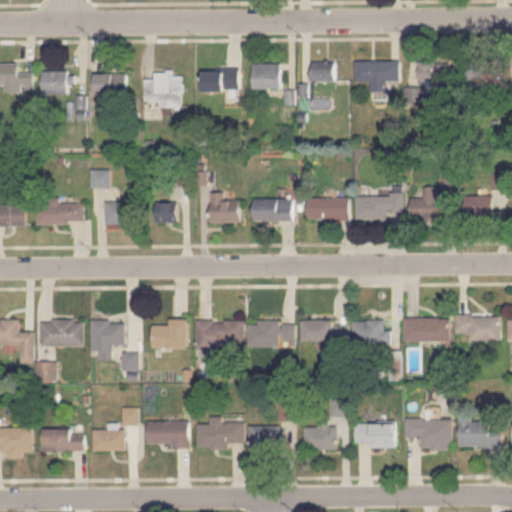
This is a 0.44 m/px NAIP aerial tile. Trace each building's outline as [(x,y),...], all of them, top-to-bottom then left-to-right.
[(337,59),(313,59),(313,80),(337,80),(337,59)] [(357,80),(373,80),(373,90),(387,90),(387,80),(401,80),(401,59),(357,59),(357,80)] [(469,59),(469,80),(494,80),(494,59),(469,59)] [(447,60),(420,60),(420,81),(447,81),(447,60)] [(0,83),(7,83),(7,91),(36,91),(36,71),(20,71),(20,62),(0,62),(0,83)] [(283,62),(253,62),(253,87),(283,87),(283,62)] [(242,89),(242,69),(204,69),(204,89),(242,89)] [(44,70),(44,93),(71,93),(71,70),(44,70)] [(185,71),(154,71),(154,107),(185,107),(185,71)] [(96,93),(130,93),(130,72),(96,72),(96,93)] [(428,87),(408,87),(408,101),(428,101),(428,87)] [(93,186),(112,186),(112,169),(93,169),(93,186)] [(390,220),(390,212),(406,212),(406,185),(395,185),(395,195),(358,195),(358,220),(390,220)] [(425,186),(425,197),(413,197),(413,220),(443,220),(443,186),(425,186)] [(228,199),(228,192),(214,192),(214,222),(244,222),(244,199),(228,199)] [(494,195),(465,195),(465,215),(494,215),(494,195)] [(256,198),(256,220),(296,220),(296,198),(256,198)] [(352,219),(352,198),(311,198),(311,219),(352,219)] [(140,200),(107,200),(107,223),(140,223),(140,200)] [(86,201),(39,202),(40,224),(87,222),(86,201)] [(181,222),(181,202),(152,202),(152,222),(181,222)] [(28,205),(0,205),(0,226),(28,226),(28,205)] [(471,340),(503,340),(503,314),(458,314),(458,332),(471,332),(471,340)] [(43,343),(85,343),(85,320),(76,320),(76,316),(53,315),(53,320),(43,320),(43,343)] [(0,318),(3,318),(3,316),(23,316),(22,329),(37,330),(36,360),(22,359),(22,341),(0,340),(0,318)] [(407,317),(407,341),(452,341),(452,317),(407,317)] [(173,325),(155,325),(155,347),(190,347),(190,318),(173,318),(173,325)] [(246,319),(198,319),(198,347),(246,347),(246,319)] [(127,344),(127,320),(94,320),(94,352),(101,352),(101,358),(115,358),(115,344),(127,344)] [(349,341),(349,320),(303,320),(303,341),(349,341)] [(355,320),(355,346),(390,346),(390,320),(355,320)] [(250,321),(250,345),(297,345),(297,321),(250,321)] [(140,369),(140,354),(126,354),(126,369),(140,369)] [(349,396),(332,396),(332,416),(349,416),(349,396)] [(252,448),(297,448),(296,404),(281,404),(282,424),(252,425),(252,448)] [(505,446),(505,426),(493,426),(493,421),(475,421),(475,415),(462,415),(462,446),(505,446)] [(213,423),(199,423),(200,448),(231,447),(231,443),(247,443),(246,422),(224,422),(224,416),(213,416),(213,423)] [(423,450),(456,450),(456,418),(408,418),(408,437),(423,437),(423,450)] [(331,427),(331,419),(319,419),(319,427),(307,427),(307,449),(340,449),(340,427),(331,427)] [(149,446),(192,446),(192,421),(149,421),(149,446)] [(399,446),(399,423),(357,423),(357,446),(399,446)] [(34,427),(0,427),(0,454),(34,454),(34,427)] [(74,428),(44,428),(44,451),(87,451),(87,433),(74,433),(74,428)] [(127,450),(127,429),(96,429),(96,450),(127,450)]
